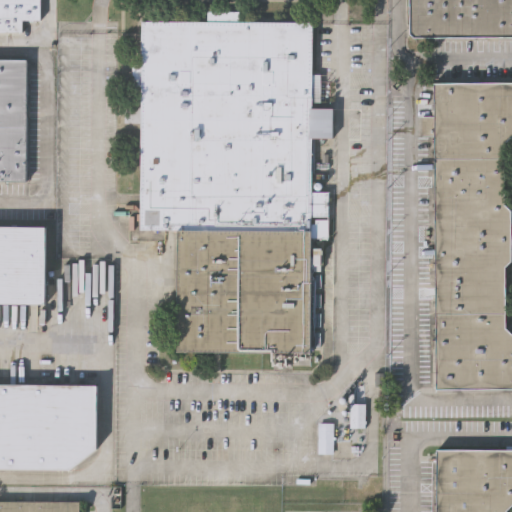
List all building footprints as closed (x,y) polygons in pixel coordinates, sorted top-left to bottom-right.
[(0,0),(38,0),(38,20),(20,20),(19,33),(0,32),(0,0)] [(511,0),(511,36),(412,37),(408,33),(407,0),(511,0)] [(238,10),(238,20),(311,20),(310,191),(328,191),(328,237),(312,237),(312,351),(177,351),(178,230),(176,230),(176,229),(139,229),(139,86),(131,86),(131,62),(140,62),(140,20),(206,20),(206,10),(238,10)] [(0,58),(27,58),(26,182),(0,181),(0,58)] [(432,82),(511,81),(511,136),(508,137),(502,143),(503,205),(508,210),(509,260),(503,266),(503,327),(510,334),(511,333),(511,388),(435,388),(433,135),(421,135),(420,116),(432,116),(432,82)] [(0,225),(46,226),(45,303),(0,302),(0,225)] [(0,381),(98,383),(97,446),(71,467),(0,466),(0,381)] [(351,402),(366,402),(366,426),(351,426),(351,402)] [(333,422),(333,452),(318,452),(318,422),(333,422)] [(507,511),(437,511),(438,447),(511,447),(511,503),(507,508),(507,511)] [(0,511),(0,498),(81,499),(80,511),(0,511)]
